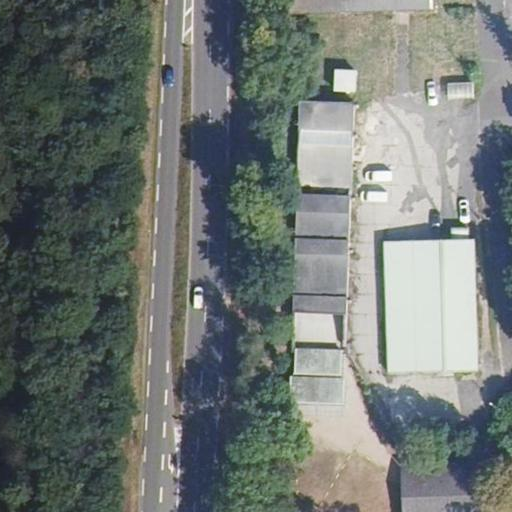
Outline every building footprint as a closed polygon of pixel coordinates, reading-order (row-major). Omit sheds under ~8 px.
[(432,0),(294,0),(296,20),(432,17),(432,0)] [(337,67),(336,91),(359,92),(360,69),(337,67)] [(449,83),(449,98),(476,97),(475,82),(449,83)] [(352,112),(290,110),(283,412),(344,414),(352,112)] [(363,291),(389,291),(390,360),(486,360),(477,247),(361,251),(363,291)] [(403,466),(404,511),(477,511),(488,502),(487,464),(403,466)]
